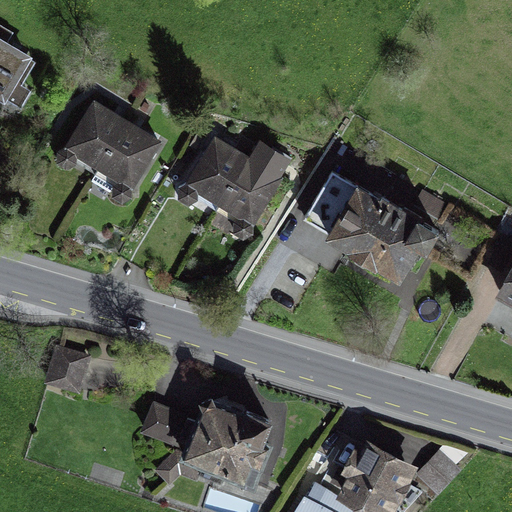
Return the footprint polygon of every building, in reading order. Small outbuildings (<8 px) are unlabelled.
[(44,51),(0,27),(0,86),(19,97),(44,51)] [(144,185),(171,137),(95,93),(68,141),(144,185)] [(291,174),(220,135),(196,179),(267,218),(291,174)] [(440,224),(370,185),(342,235),(412,274),(440,224)] [(437,213),(437,194),(420,195),(420,213),(437,213)] [(81,392),(91,353),(57,343),(45,380),(81,392)] [(274,437),(265,434),(273,412),(245,401),(244,405),(208,392),(182,453),(255,482),(274,437)] [(153,399),(140,427),(170,441),(184,413),(153,399)] [(376,511),(390,511),(419,461),(367,433),(361,444),(354,440),(340,465),(347,470),(337,490),(376,511)] [(468,451),(443,443),(416,472),(438,493),(462,468),(457,464),(468,451)] [(366,511),(315,479),(308,493),(304,491),(290,511),(366,511)]
